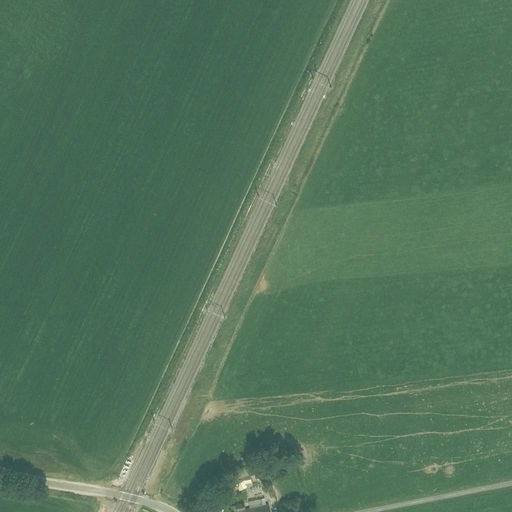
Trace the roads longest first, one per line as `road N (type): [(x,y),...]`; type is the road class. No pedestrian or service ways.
road 1 (unclassified): [(167,511),(0,472)]
road 2 (unclassified): [(365,511),(511,482)]
